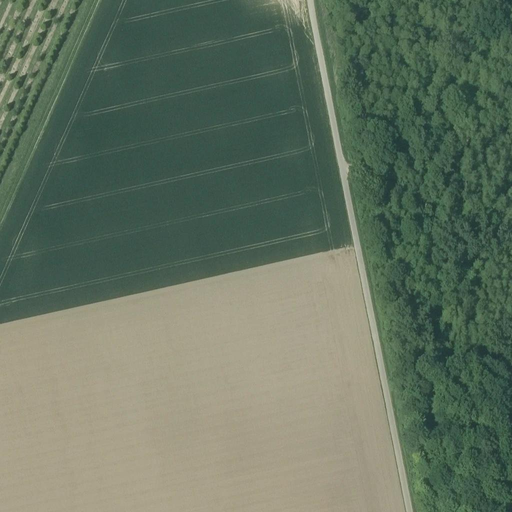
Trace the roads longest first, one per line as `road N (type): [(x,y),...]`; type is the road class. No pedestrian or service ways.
road 1 (track): [(407,511),(309,0)]
road 2 (track): [(341,169),(511,132)]
